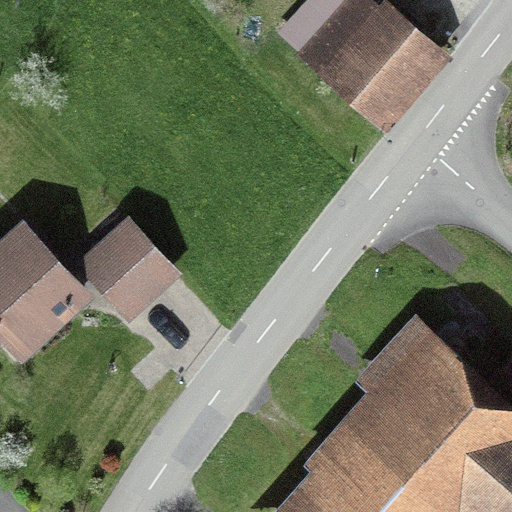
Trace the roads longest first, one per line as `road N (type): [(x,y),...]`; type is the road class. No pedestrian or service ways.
road 1 (tertiary): [(131,511),(171,449),(417,134)]
road 2 (tertiary): [(417,134),(511,11)]
road 3 (residential): [(417,134),(511,221)]
